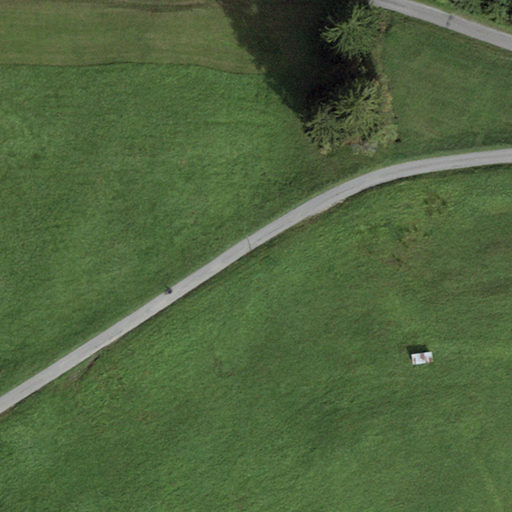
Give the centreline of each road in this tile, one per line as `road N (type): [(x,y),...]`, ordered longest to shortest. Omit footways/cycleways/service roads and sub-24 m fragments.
road 1 (unclassified): [(511,157),(370,178),(288,219),(0,406)]
road 2 (unclassified): [(511,44),(399,0)]
